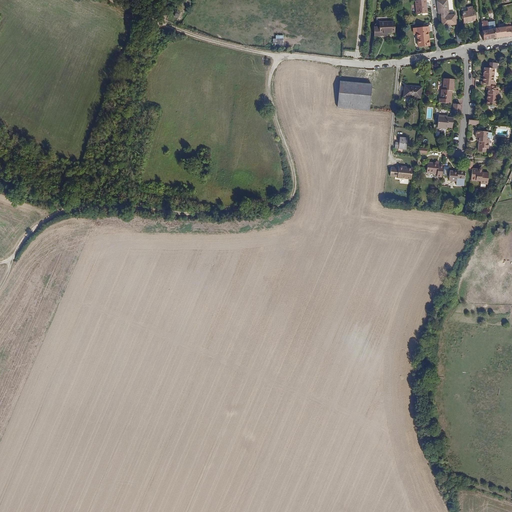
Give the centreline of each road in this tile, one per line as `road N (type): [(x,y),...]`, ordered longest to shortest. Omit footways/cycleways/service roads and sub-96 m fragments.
road 1 (track): [(279,54),(268,99),(292,195),(273,206),(203,214),(51,215),(25,238),(0,282)]
road 2 (track): [(456,511),(428,430),(424,353),(511,161)]
road 3 (track): [(110,0),(230,47),(340,63)]
road 4 (unclassified): [(340,63),(379,65),(466,49)]
